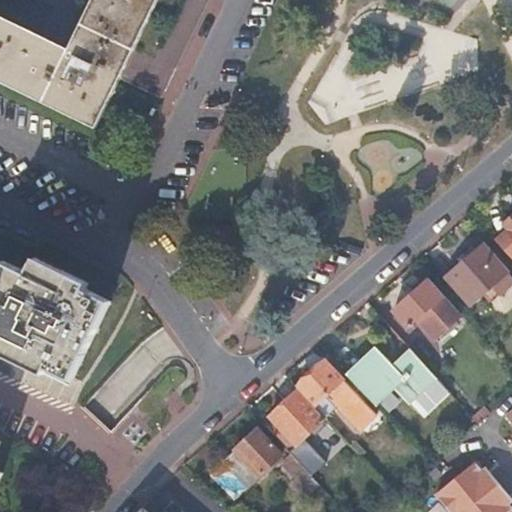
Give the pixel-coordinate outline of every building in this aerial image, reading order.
[(92,0),(84,17),(68,47),(0,14),(0,78),(97,125),(120,77),(164,97),(210,0),(186,0),(158,58),(135,47),(158,0),(92,0)] [(352,102),(345,94),(352,89),(337,69),(303,97),(324,124),(352,102)] [(509,226),(496,239),(511,256),(511,216),(506,222),(509,226)] [(511,283),(511,275),(483,243),(445,275),(473,306),(493,288),(500,295),(511,283)] [(104,314),(54,265),(38,257),(31,271),(4,259),(0,267),(0,328),(2,330),(0,334),(0,348),(48,370),(51,365),(74,376),(76,373),(104,314)] [(88,281),(54,265),(104,314),(110,301),(86,288),(88,281)] [(460,310),(430,276),(394,309),(409,325),(418,318),(434,333),(460,310)] [(378,347),(349,375),(374,402),(393,384),(409,401),(411,400),(437,376),(421,358),(413,349),(394,365),(378,347)] [(327,359),(296,385),(300,389),(315,405),(329,392),(363,426),(378,412),(327,359)] [(437,376),(411,400),(425,415),(451,391),(437,376)] [(298,442),(326,416),(315,405),(300,389),(272,415),(298,442)] [(489,410),(478,421),(482,425),(494,415),(489,410)] [(262,432),(258,428),(212,471),(235,497),(282,454),(262,432)] [(307,460),(315,468),(324,459),(316,451),(307,460)] [(308,472),(290,453),(283,461),(296,476),(300,480),(308,472)] [(309,473),(314,478),(329,464),(324,459),(315,468),(309,473)] [(438,497),(451,511),(468,511),(501,484),(493,474),(488,477),(483,472),(477,464),(438,497)] [(488,468),(483,472),(488,477),(493,474),(488,468)] [(303,496),(318,482),(314,478),(309,473),(308,472),(300,480),(296,476),(290,481),(303,496)] [(501,484),(468,511),(511,511),(511,505),(507,499),(510,496),(501,484)]
